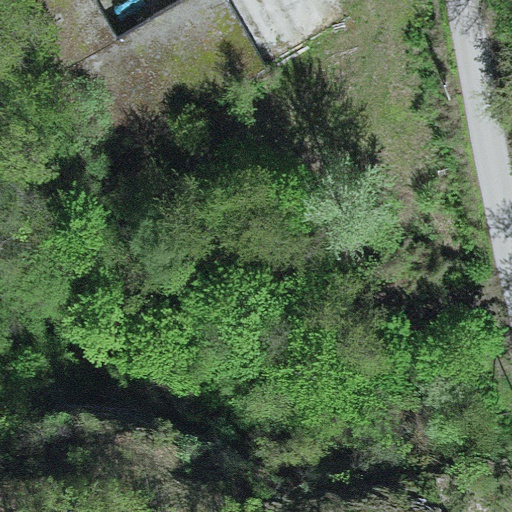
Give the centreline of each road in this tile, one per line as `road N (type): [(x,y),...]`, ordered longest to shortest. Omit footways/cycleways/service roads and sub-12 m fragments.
road 1 (track): [(0,266),(42,308),(130,344),(163,255),(511,288)]
road 2 (unclassified): [(467,0),(511,284)]
